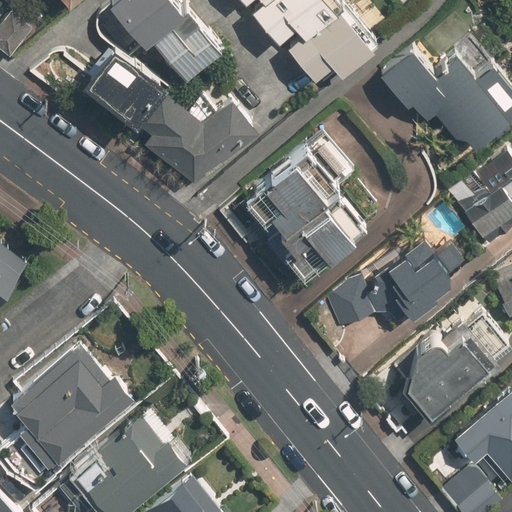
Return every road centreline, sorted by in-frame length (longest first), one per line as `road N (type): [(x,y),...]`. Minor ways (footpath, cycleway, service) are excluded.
road 1 (tertiary): [(150,237),(384,511)]
road 2 (residential): [(0,360),(150,237)]
road 3 (tertiary): [(0,120),(150,237)]
